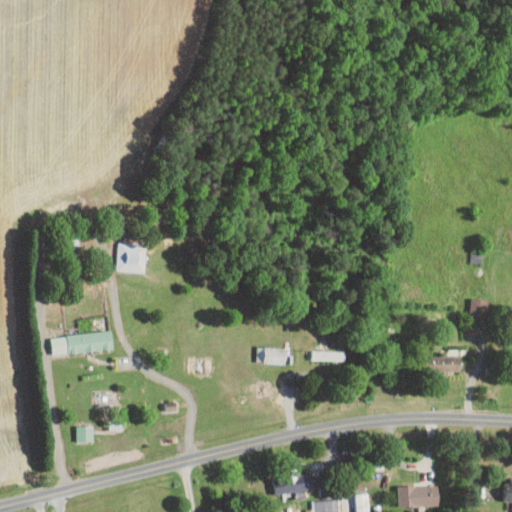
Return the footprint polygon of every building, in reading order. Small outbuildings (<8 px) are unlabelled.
[(135,266),(136,238),(107,237),(107,258),(114,259),(114,265),(135,266)] [(42,330),(43,349),(105,343),(103,325),(42,330)] [(256,363),(285,364),(285,348),(257,347),(256,363)] [(345,351),(311,350),(311,360),(345,361),(345,351)] [(431,356),(432,371),(460,370),(460,355),(431,356)] [(65,420),(66,435),(83,435),(83,419),(65,420)] [(294,492),(295,500),(305,498),(304,490),(313,488),(311,472),(299,474),(299,471),(271,475),(274,495),(294,492)] [(397,507),(438,506),(437,485),(397,486),(397,507)] [(355,493),(355,511),(368,511),(368,493),(355,493)] [(311,501),(312,511),(339,511),(338,498),(311,501)]
